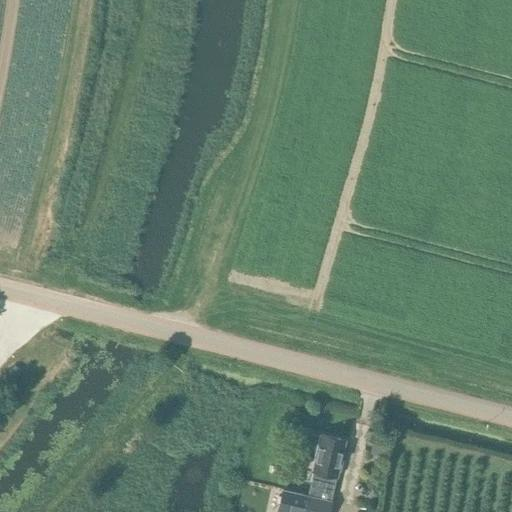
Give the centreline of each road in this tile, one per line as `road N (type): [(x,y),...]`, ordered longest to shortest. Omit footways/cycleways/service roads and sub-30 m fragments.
road 1 (unclassified): [(511,417),(0,288)]
road 2 (track): [(140,0),(62,304)]
